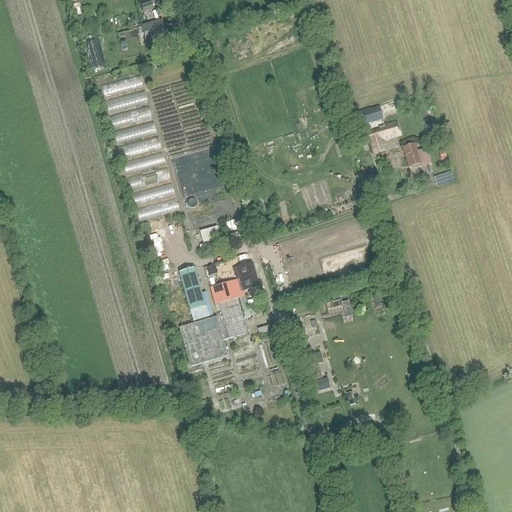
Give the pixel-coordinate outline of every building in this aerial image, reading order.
[(145,0),(146,1),(140,3),(143,12),(165,5),(162,0),(145,0)] [(141,26),(149,53),(170,46),(162,20),(141,26)] [(93,70),(102,68),(95,41),(86,43),(93,70)] [(140,221),(179,211),(144,74),(103,85),(106,99),(107,99),(115,130),(119,145),(120,145),(132,192),(133,191),(140,221)] [(399,99),(377,106),(380,114),(401,108),(399,99)] [(378,127),(379,130),(370,132),(370,131),(360,134),(364,144),(367,143),(371,156),(387,151),(384,141),(401,136),(397,122),(378,127)] [(408,168),(429,162),(425,150),(418,152),(415,144),(402,148),(408,168)] [(438,152),(440,161),(447,159),(445,151),(438,152)] [(452,171),(436,177),(439,185),(455,180),(452,171)] [(217,227),(200,232),(201,236),(203,244),(219,240),(221,239),(217,227)] [(233,283),(210,290),(215,306),(218,305),(238,299),(244,297),(243,292),(259,288),(252,263),(233,268),(237,282),(239,282),(240,286),(235,287),(234,284),(233,284),(233,283)] [(208,267),(211,275),(219,273),(217,265),(208,267)] [(194,268),(178,273),(193,322),(209,318),(194,268)] [(303,286),(305,295),(316,292),(314,283),(303,286)] [(245,298),(239,299),(245,319),(251,317),(245,298)] [(238,299),(218,305),(222,316),(179,329),(190,368),(228,357),(223,341),(248,334),(238,299)] [(354,391),(348,394),(352,405),(359,402),(354,391)]
